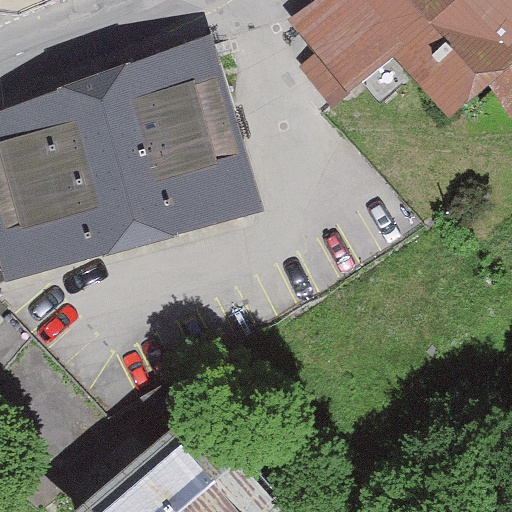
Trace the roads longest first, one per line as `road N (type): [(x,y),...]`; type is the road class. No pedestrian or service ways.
road 1 (unknown): [(0,289),(46,307),(94,306),(124,321),(146,370)]
road 2 (secondary): [(0,61),(171,0)]
